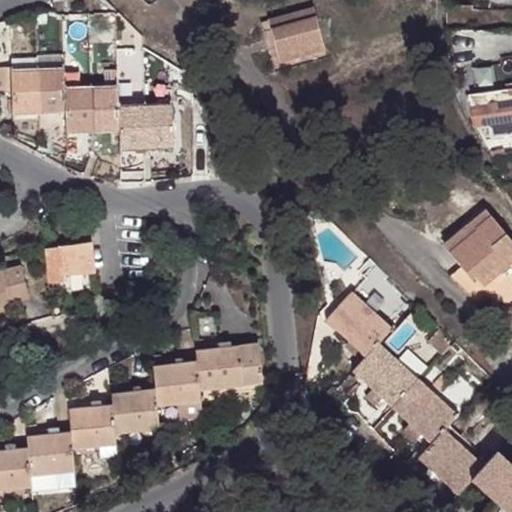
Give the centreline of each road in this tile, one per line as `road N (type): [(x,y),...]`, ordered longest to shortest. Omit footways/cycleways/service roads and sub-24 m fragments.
road 1 (residential): [(177,200),(236,199),(268,226),(288,367),(283,409),(263,441),(138,511)]
road 2 (residential): [(177,200),(189,278),(179,312),(0,410)]
